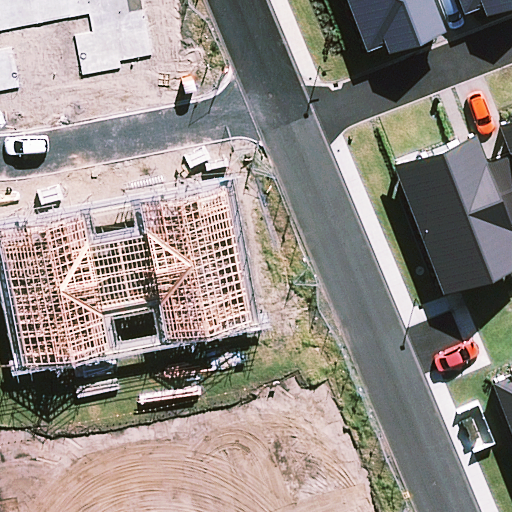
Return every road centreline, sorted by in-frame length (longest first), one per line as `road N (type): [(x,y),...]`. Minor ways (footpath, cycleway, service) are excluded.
road 1 (residential): [(458,511),(295,117)]
road 2 (residential): [(0,157),(173,129),(285,93)]
road 3 (residential): [(295,117),(511,33)]
